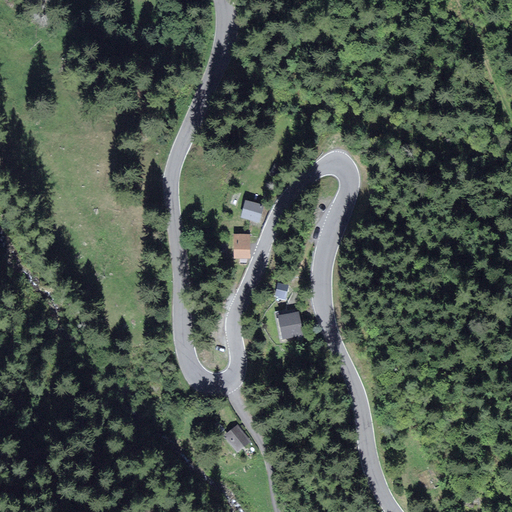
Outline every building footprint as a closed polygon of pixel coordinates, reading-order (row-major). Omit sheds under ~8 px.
[(263,205),(246,200),(242,216),(259,220),(263,205)] [(250,234),(235,234),(234,256),(249,257),(250,234)] [(274,295),(286,299),(291,283),(279,279),(274,295)] [(302,333),(298,312),(280,316),(283,336),(302,333)] [(249,440),(238,426),(225,436),(236,450),(249,440)]
